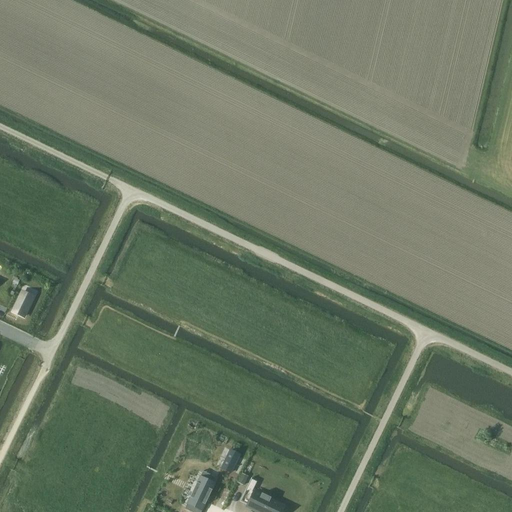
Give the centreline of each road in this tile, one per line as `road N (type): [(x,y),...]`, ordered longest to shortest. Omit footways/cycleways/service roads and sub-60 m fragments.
road 1 (residential): [(128,190),(424,331)]
road 2 (residential): [(0,327),(50,352),(128,190)]
road 3 (residential): [(424,331),(338,511)]
